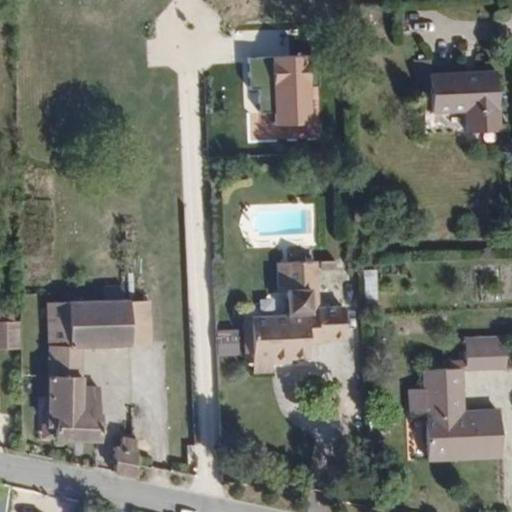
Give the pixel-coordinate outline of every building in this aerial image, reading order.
[(310,122),(306,55),(272,56),(275,124),(310,122)] [(425,68),(412,67),(411,98),(423,98),(424,119),(462,117),(462,139),(492,139),(492,79),(425,82),(425,68)] [(345,344),(345,314),(318,315),(317,267),(293,268),(292,297),(288,296),(288,323),(251,323),(251,358),(251,361),(270,361),(270,368),(288,368),(289,363),(307,362),(307,345),(345,344)] [(292,297),(293,268),(282,267),(281,296),(288,296),(292,297)] [(137,320),(137,276),(117,279),(118,308),(119,321),(132,320),(137,320)] [(79,348),(132,349),(132,320),(119,321),(118,308),(54,308),(52,379),(60,379),(60,438),(98,436),(98,384),(80,384),(79,348)] [(0,319),(0,348),(17,348),(16,319),(0,319)] [(500,334),(460,335),(462,365),(501,364),(500,334)] [(270,368),(270,361),(251,361),(250,376),(269,376),(270,368)] [(457,410),(455,367),(420,369),(420,411),(421,433),(421,455),(497,452),(495,407),(457,410)] [(421,433),(420,411),(407,412),(408,434),(421,433)] [(136,467),(135,426),(112,430),(113,444),(112,461),(136,467)]
